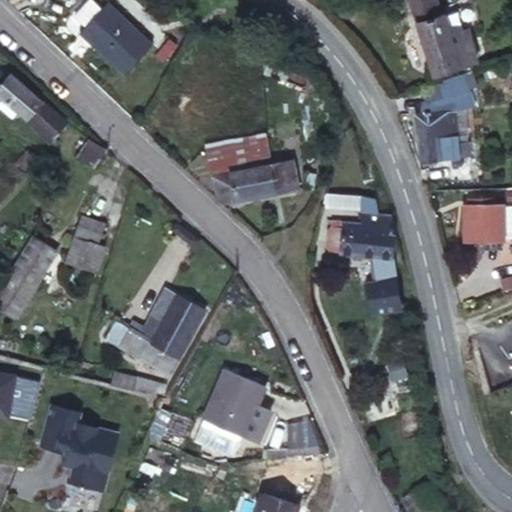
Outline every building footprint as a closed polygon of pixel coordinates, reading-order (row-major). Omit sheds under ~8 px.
[(102,0),(100,3),(96,0),(83,0),(74,12),(85,22),(80,28),(126,67),(151,39),(106,0),(102,0)] [(466,23),(461,25),(459,13),(450,15),(447,16),(450,28),(449,28),(443,8),(441,9),(437,0),(411,0),(432,69),(476,57),(466,23)] [(172,62),(179,46),(159,37),(152,53),(172,62)] [(87,140),(6,71),(0,77),(0,92),(73,156),(87,140)] [(190,79),(175,71),(148,124),(163,131),(175,108),(186,114),(192,100),(182,94),(190,79)] [(430,88),(432,102),(425,104),(426,113),(413,116),(420,155),(444,150),(459,147),(452,111),(463,108),(458,83),(430,88)] [(206,145),(212,177),(271,165),(265,134),(206,145)] [(271,165),(212,177),(220,201),(223,203),(299,189),(293,161),(271,165)] [(359,209),(360,195),(328,194),(324,208),(359,210),(359,209)] [(376,198),(360,195),(359,209),(363,211),(378,212),(376,198)] [(499,234),(499,208),(466,207),(464,233),(499,234)] [(332,220),(332,227),(329,230),(327,247),(330,250),(372,255),(376,280),(366,282),(372,314),(402,309),(394,260),(395,245),(392,215),(361,212),(360,229),(357,228),(357,222),(332,220)] [(97,235),(78,228),(67,261),(85,268),(97,235)] [(53,246),(31,234),(0,290),(0,305),(16,314),(53,246)] [(179,296),(168,289),(153,314),(164,321),(179,296)] [(171,374),(181,356),(207,311),(191,302),(179,296),(164,321),(153,314),(145,328),(134,321),(130,327),(117,319),(106,339),(139,359),(140,357),(171,374)] [(15,369),(0,366),(0,409),(8,411),(15,369)] [(242,429),(258,385),(222,372),(205,417),(242,429)] [(84,487),(85,483),(101,487),(109,454),(106,449),(111,445),(115,430),(75,420),(77,410),(49,402),(39,443),(66,450),(63,461),(70,463),(66,478),(76,481),(75,485),(84,487)] [(286,511),(291,497),(257,489),(251,511),(286,511)]
